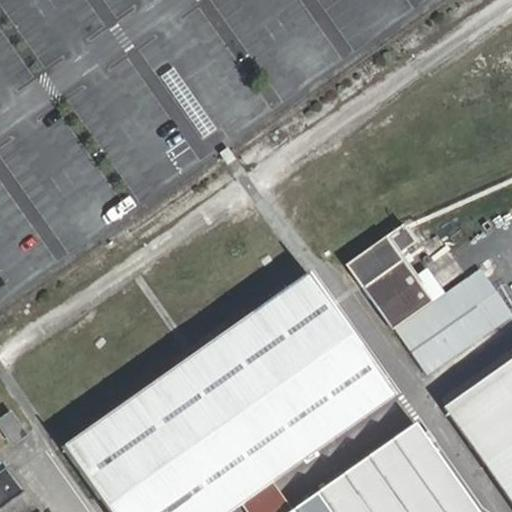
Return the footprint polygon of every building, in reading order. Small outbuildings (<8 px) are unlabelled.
[(354,257),(397,320),(440,291),(396,228),(354,257)] [(213,511),(252,486),(281,466),(394,388),(310,267),(64,435),(117,511),(213,511)] [(511,355),(437,407),(511,511),(511,355)] [(34,432),(19,410),(4,421),(19,443),(34,432)] [(476,511),(417,429),(300,511),(476,511)] [(268,511),(298,492),(281,466),(252,486),(268,511)] [(0,511),(47,511),(17,468),(0,478),(0,511)]
